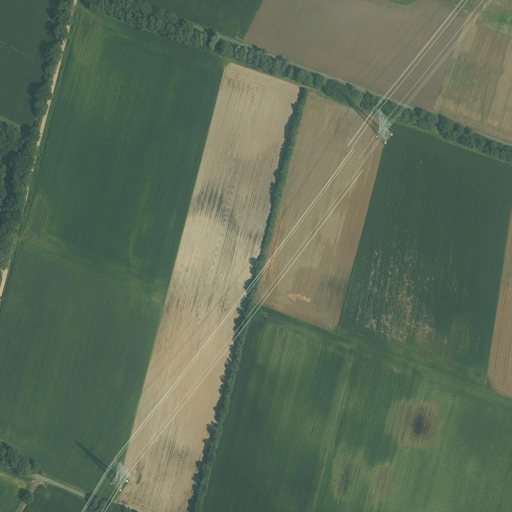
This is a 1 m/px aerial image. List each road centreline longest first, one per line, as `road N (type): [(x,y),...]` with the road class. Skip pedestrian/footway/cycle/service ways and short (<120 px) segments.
road 1 (unclassified): [(118,0),(511,144)]
road 2 (track): [(75,0),(0,291)]
road 3 (unclassified): [(0,466),(111,511)]
